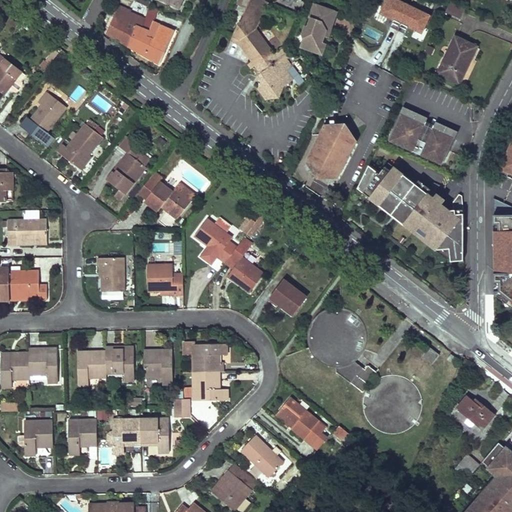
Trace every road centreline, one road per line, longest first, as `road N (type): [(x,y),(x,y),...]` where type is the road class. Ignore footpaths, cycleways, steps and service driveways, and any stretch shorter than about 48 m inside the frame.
road 1 (residential): [(0,468),(31,485),(162,484),(186,473),(263,393),(265,347),(230,319),(72,321)]
road 2 (primary): [(476,344),(170,108)]
road 3 (residential): [(511,81),(478,157),(476,344)]
road 4 (primary): [(170,108),(31,0)]
road 5 (residential): [(72,321),(73,194)]
